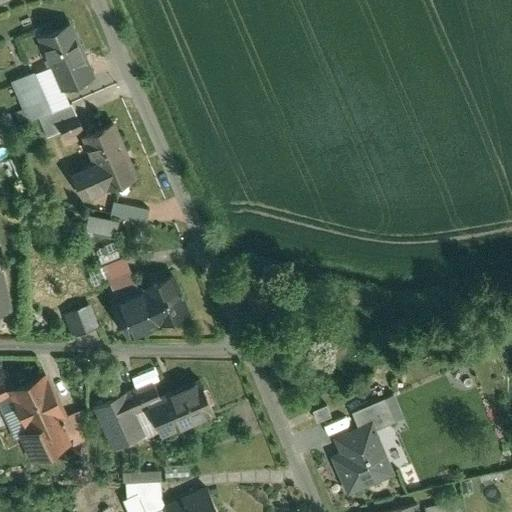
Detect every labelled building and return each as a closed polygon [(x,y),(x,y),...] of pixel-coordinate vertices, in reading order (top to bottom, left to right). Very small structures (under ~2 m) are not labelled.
[(103,78),(79,22),(45,36),(58,67),(69,92),(72,91),(103,78)] [(72,91),(69,92),(58,67),(43,73),(42,71),(17,81),(35,124),(45,120),(78,106),(72,91)] [(82,116),(78,106),(45,120),(53,139),(68,133),(64,124),(82,116)] [(82,116),(64,124),(68,133),(71,140),(90,133),(82,116)] [(145,174),(121,122),(87,137),(98,162),(75,173),(87,200),(145,174)] [(0,167),(17,154),(0,132),(0,167)] [(156,210),(120,201),(117,214),(153,223),(156,210)] [(111,235),(113,217),(81,214),(80,232),(111,235)] [(107,269),(121,300),(146,289),(132,258),(107,269)] [(137,340),(198,313),(178,269),(151,282),(153,286),(146,289),(121,300),(119,301),(120,304),(128,319),(137,340)] [(0,315),(19,310),(9,270),(6,271),(0,272),(0,315)] [(268,287),(250,295),(260,320),(279,311),(268,287)] [(104,325),(97,309),(95,304),(68,316),(78,339),(105,327),(104,325)] [(78,445),(68,424),(76,420),(53,373),(13,391),(6,377),(0,380),(0,406),(12,401),(28,433),(21,437),(34,465),(78,445)] [(223,417),(206,379),(166,397),(168,401),(155,407),(170,441),(223,417)] [(151,436),(140,413),(155,407),(168,401),(166,397),(159,381),(98,409),(107,428),(116,425),(126,447),(151,436)] [(352,405),(357,418),(373,411),(378,422),(402,411),(392,388),(352,405)] [(339,447),(330,450),(346,489),(396,468),(378,422),(373,411),(357,418),(332,428),(339,447)] [(174,511),(171,504),(168,499),(168,482),(131,484),(132,501),(128,503),(132,511),(174,511)] [(224,511),(211,485),(171,504),(174,511),(224,511)] [(470,511),(466,494),(423,505),(425,511),(470,511)] [(420,511),(418,500),(361,511),(420,511)]
